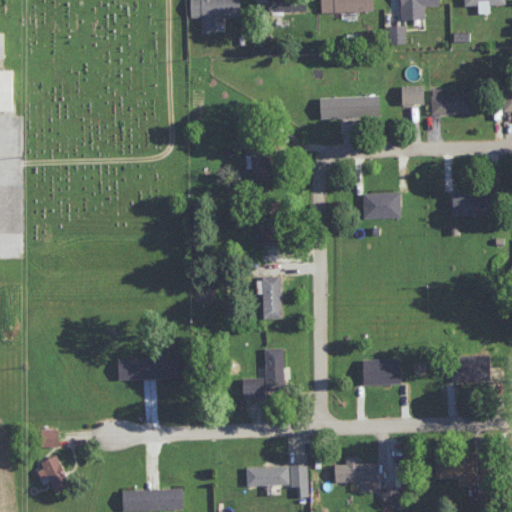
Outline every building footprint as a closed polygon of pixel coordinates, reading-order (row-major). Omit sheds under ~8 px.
[(192,0),(193,15),(203,15),(203,31),(217,30),(217,14),(242,13),(241,0),(192,0)] [(309,8),(309,0),(270,0),(270,9),(309,8)] [(323,0),(323,10),(375,8),(375,0),(323,0)] [(402,0),(403,16),(427,16),(427,3),(441,3),(440,0),(402,0)] [(507,0),(466,0),(466,3),(480,3),(480,11),(492,10),(492,2),(508,2),(507,0)] [(407,22),(390,23),(390,40),(407,40),(407,22)] [(0,108),(15,109),(16,68),(0,67),(0,55),(7,56),(7,30),(0,30),(0,108)] [(426,101),(426,83),(404,83),(404,101),(426,101)] [(451,92),(451,86),(433,86),(434,112),(476,111),(475,92),(451,92)] [(382,114),(382,93),(322,95),(322,115),(382,114)] [(279,178),(278,151),(265,151),(265,145),(249,146),(249,167),(254,166),(254,179),(279,178)] [(481,187),(455,188),(456,212),(482,211),(481,187)] [(365,190),(366,216),(403,215),(402,190),(365,190)] [(262,242),(282,241),(281,218),(262,219),(262,242)] [(265,291),(265,316),(284,315),(283,274),(259,274),(259,292),(265,291)] [(267,375),(244,376),(245,395),(286,394),(285,345),(267,346),(267,375)] [(490,353),(456,354),(457,380),(491,379),(490,353)] [(180,354),(120,356),(120,377),(181,375),(180,354)] [(366,382),(403,381),(402,356),(365,357),(366,382)] [(44,445),(60,445),(59,427),(43,428),(44,445)] [(73,483),(58,452),(43,460),(57,490),(73,483)] [(437,476),(461,475),(461,484),(480,484),(479,455),(437,456),(437,476)] [(338,480),(362,479),(362,488),(379,488),(378,461),(337,462),(338,480)] [(248,465),(249,483),(291,482),(291,463),(248,465)] [(310,463),(292,463),(292,484),(302,484),(303,495),(311,495),(310,463)] [(125,508),(185,507),(185,486),(125,488),(125,508)] [(385,505),(403,504),(402,487),(384,488),(385,505)]
